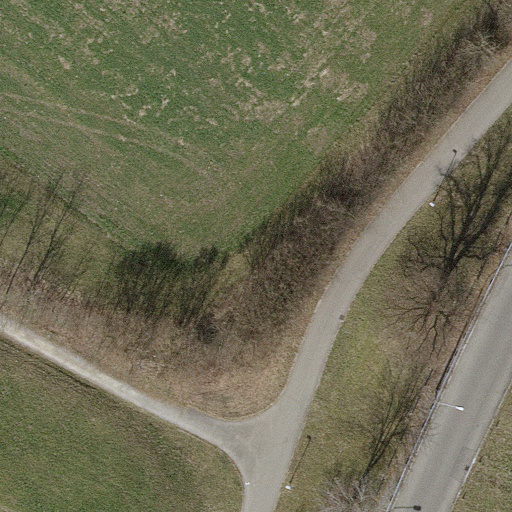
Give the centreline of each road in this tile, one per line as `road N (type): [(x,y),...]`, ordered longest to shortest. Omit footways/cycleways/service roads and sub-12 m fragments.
road 1 (track): [(511,86),(343,287),(257,511)]
road 2 (track): [(0,319),(273,459)]
road 3 (tertiary): [(511,321),(422,511)]
